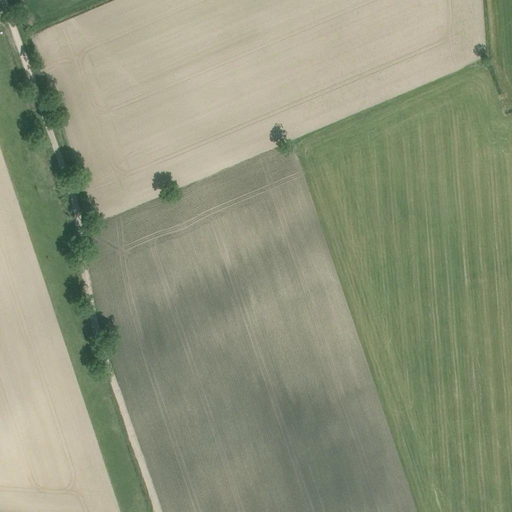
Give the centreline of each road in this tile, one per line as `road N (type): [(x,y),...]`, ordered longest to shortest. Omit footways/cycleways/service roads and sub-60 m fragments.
road 1 (track): [(157,511),(99,340),(79,236)]
road 2 (unclassified): [(79,236),(3,0)]
